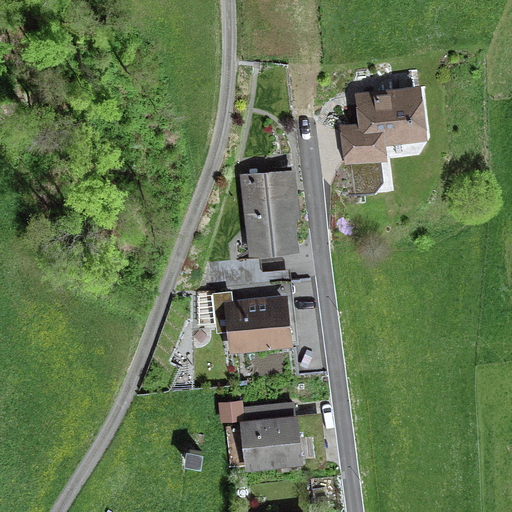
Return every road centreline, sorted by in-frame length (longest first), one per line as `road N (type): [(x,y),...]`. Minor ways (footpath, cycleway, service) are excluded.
road 1 (residential): [(228,0),(228,89),(213,162),(129,390),(58,511)]
road 2 (residential): [(305,122),(354,511)]
